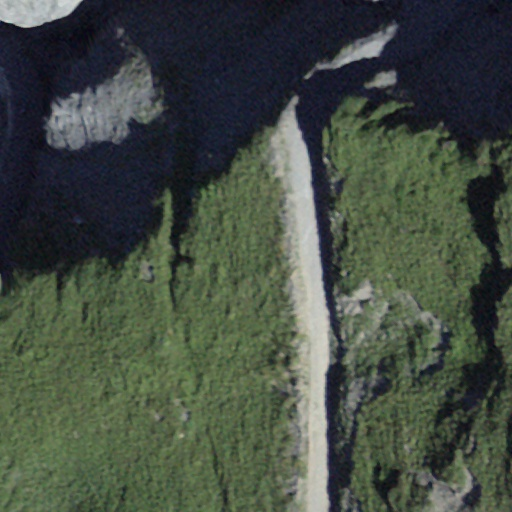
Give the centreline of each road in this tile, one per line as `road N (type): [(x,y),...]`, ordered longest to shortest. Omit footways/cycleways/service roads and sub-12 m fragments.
road 1 (track): [(313,511),(295,154),(302,100),(353,60),(402,45),(430,16),(434,0)]
road 2 (track): [(0,195),(25,95),(0,51)]
